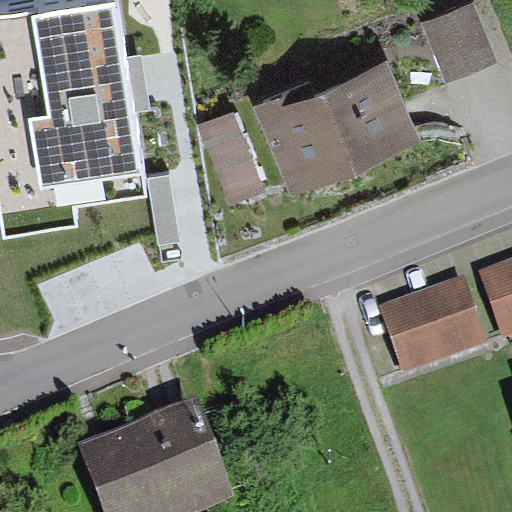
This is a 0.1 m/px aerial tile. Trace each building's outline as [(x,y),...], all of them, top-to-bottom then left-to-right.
[(0,0),(0,195),(3,215),(159,186),(124,0),(0,0)] [(466,0),(423,17),(448,77),(499,56),(476,0),(466,0)] [(251,100),(290,192),(425,134),(389,50),(314,82),(311,74),(251,100)] [(232,200),(268,185),(234,104),(199,119),(232,200)] [(511,262),(480,274),(504,342),(511,338),(511,262)] [(380,310),(404,377),(491,346),(467,280),(380,310)] [(78,449),(100,511),(211,511),(233,504),(198,406),(78,449)]
